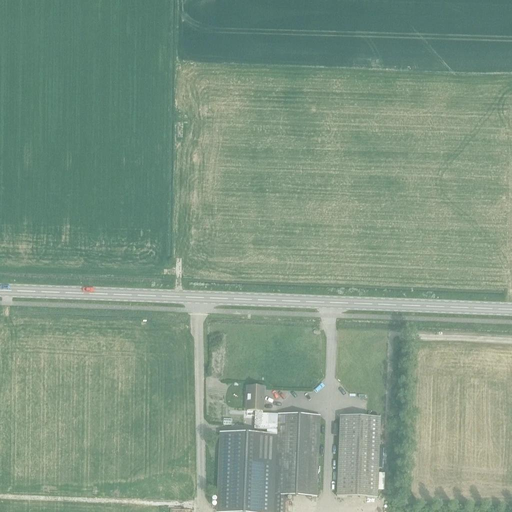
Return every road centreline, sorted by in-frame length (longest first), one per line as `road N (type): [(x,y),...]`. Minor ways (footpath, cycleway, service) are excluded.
road 1 (secondary): [(511,309),(0,290)]
road 2 (track): [(177,296),(181,0)]
road 3 (track): [(201,503),(0,495)]
